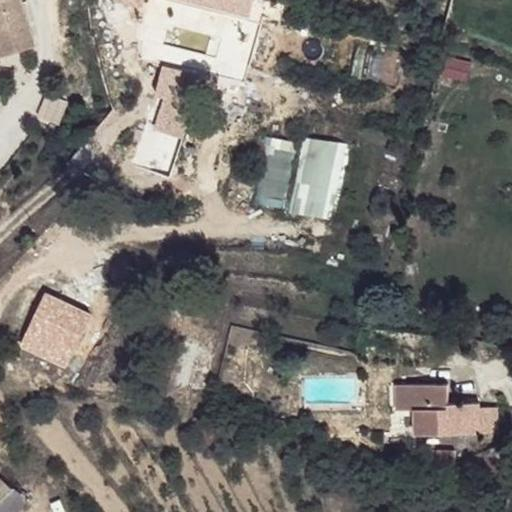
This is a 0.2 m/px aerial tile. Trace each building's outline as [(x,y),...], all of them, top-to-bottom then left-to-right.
[(0,0),(0,39),(3,45),(11,57),(13,59),(42,42),(17,0),(0,0)] [(217,21),(185,20),(184,35),(215,36),(217,21)] [(3,45),(0,46),(0,61),(1,64),(11,57),(3,45)] [(202,74),(168,66),(164,93),(198,100),(202,74)] [(136,123),(132,148),(227,166),(235,128),(208,123),(205,137),(136,123)] [(289,209),(329,218),(346,143),(306,134),(289,209)] [(287,203),(291,138),(263,136),(259,201),(287,203)] [(65,364),(89,310),(42,290),(18,343),(65,364)] [(454,374),(407,368),(403,400),(416,401),(414,420),(467,427),(471,400),(452,398),(454,374)] [(0,501),(12,488),(0,474),(0,501)]
